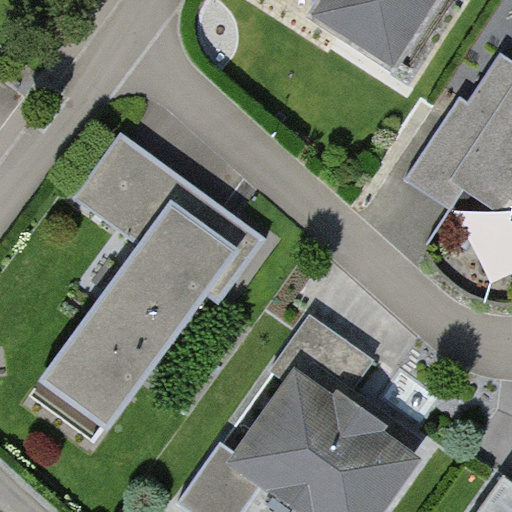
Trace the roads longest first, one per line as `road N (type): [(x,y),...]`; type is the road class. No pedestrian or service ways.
road 1 (residential): [(511,342),(461,333),(126,35)]
road 2 (residential): [(126,35),(0,204)]
